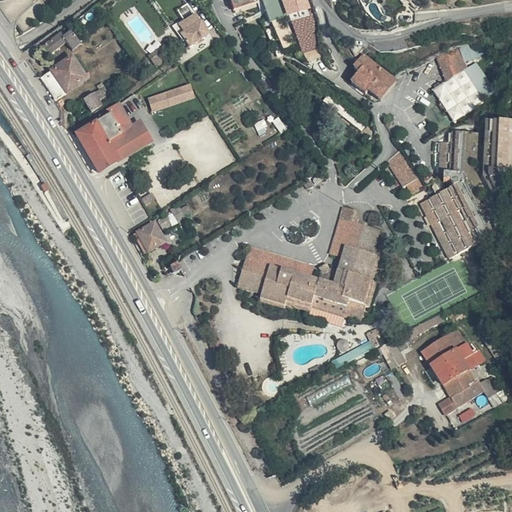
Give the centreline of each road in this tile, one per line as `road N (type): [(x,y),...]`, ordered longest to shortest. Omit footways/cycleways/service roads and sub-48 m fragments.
road 1 (primary): [(262,511),(156,303),(0,48)]
road 2 (primary): [(0,71),(177,372),(248,511)]
road 3 (track): [(64,234),(126,327),(218,511)]
road 4 (unknown): [(260,507),(445,390)]
road 5 (unclassified): [(511,7),(374,39),(342,29),(318,0)]
